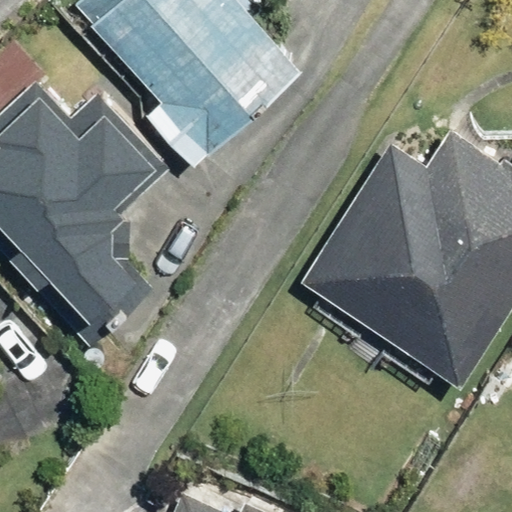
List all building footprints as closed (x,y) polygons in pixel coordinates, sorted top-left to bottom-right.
[(239,0),(69,0),(155,95),(138,110),(185,162),(295,62),(239,0)] [(96,81),(66,110),(41,85),(50,76),(16,41),(0,56),(0,254),(87,344),(149,283),(119,252),(137,235),(122,219),(178,165),(96,81)] [(455,385),(511,288),(511,138),(502,156),(451,126),(428,164),(379,135),(292,281),(314,294),(306,308),(429,381),(434,372),(455,385)] [(445,462),(443,467),(443,473),(443,478),(445,483),(447,488),(450,492),(454,496),(458,499),(463,501),(468,503),(474,503),(479,503),(484,501),(489,499),(493,496),(497,492),(500,488),(502,483),(504,478),(504,472),(503,467),(502,462),(500,457),(497,453),(493,449),(489,446),(484,444),(478,442),(473,442),(468,442),(463,444),(458,446),(454,449),(450,453),(447,457),(445,462)] [(270,511),(239,497),(233,511),(231,511),(176,489),(166,511),(270,511)]
